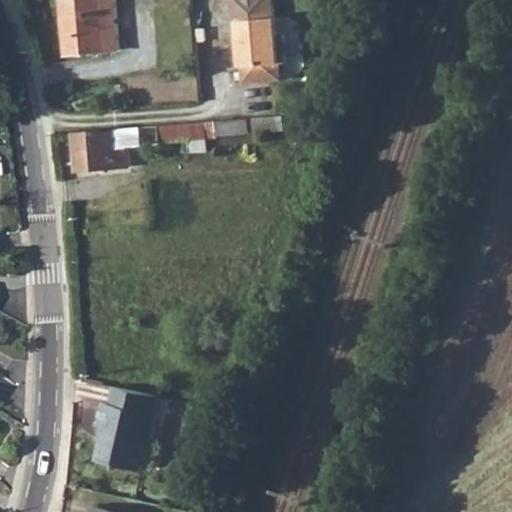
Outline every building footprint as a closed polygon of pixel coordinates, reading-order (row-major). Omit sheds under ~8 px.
[(114,0),(62,0),(67,54),(118,50),(114,0)] [(243,83),(270,81),(268,64),(280,63),(285,62),(283,34),(278,34),(276,18),(273,18),(271,0),(230,0),(234,49),(239,48),(241,61),(243,83)] [(282,80),(280,63),(268,64),(270,81),(282,80)] [(285,130),(284,113),(159,126),(160,141),(191,138),(193,151),(206,150),(205,137),(285,130)] [(126,128),(73,133),(76,170),(129,167),(126,128)] [(160,397),(112,386),(108,402),(101,402),(96,423),(103,425),(96,457),(142,468),(150,438),(155,439),(161,413),(156,412),(160,397)]
